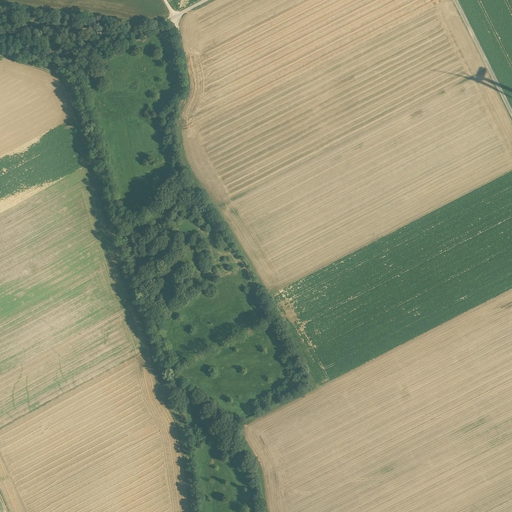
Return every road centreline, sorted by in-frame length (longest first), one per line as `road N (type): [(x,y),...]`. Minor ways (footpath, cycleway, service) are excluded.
road 1 (track): [(265,511),(256,461),(238,436),(245,422),(311,381),(187,169),(177,115),(188,87),(178,21),(166,0)]
road 2 (track): [(0,56),(54,71),(66,85),(183,435),(193,511)]
road 3 (track): [(178,384),(71,67),(0,46)]
road 4 (track): [(221,0),(146,37),(0,35)]
road 5 (track): [(457,0),(511,108)]
